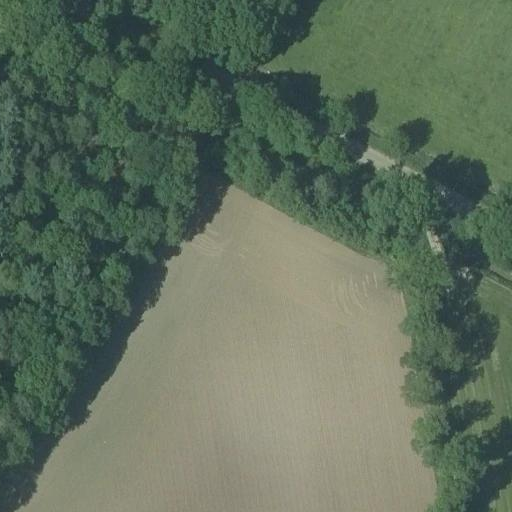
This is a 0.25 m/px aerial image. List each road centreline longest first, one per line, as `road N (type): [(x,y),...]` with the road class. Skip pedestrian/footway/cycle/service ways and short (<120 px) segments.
road 1 (track): [(0,413),(81,307),(217,76)]
road 2 (unclassified): [(511,238),(217,76)]
road 3 (unclassified): [(217,76),(67,0)]
